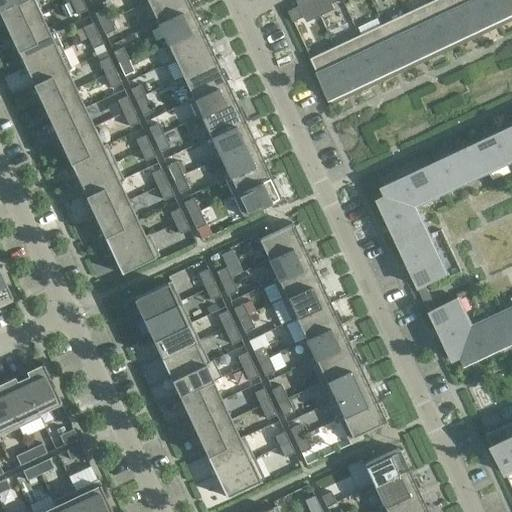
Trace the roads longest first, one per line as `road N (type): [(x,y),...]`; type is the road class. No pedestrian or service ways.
road 1 (residential): [(234,0),(474,511)]
road 2 (residential): [(66,316),(158,511)]
road 3 (residential): [(0,173),(66,316)]
